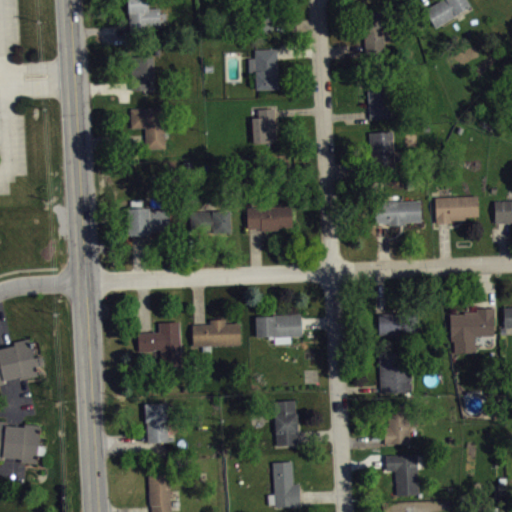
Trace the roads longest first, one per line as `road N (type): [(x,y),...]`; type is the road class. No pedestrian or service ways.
road 1 (primary): [(97,511),(68,0)]
road 2 (residential): [(344,511),(317,0)]
road 3 (residential): [(86,279),(511,262)]
